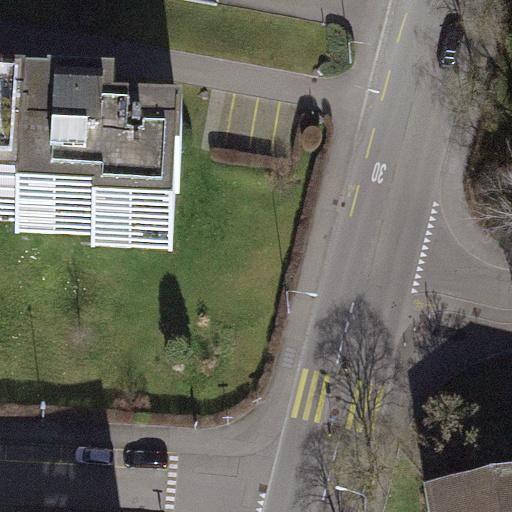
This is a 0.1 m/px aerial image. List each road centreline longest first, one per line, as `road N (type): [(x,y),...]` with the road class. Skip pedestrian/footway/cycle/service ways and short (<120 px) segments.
road 1 (residential): [(317,494),(0,478)]
road 2 (tertiary): [(377,258),(443,0)]
road 3 (tertiary): [(317,494),(377,258)]
road 4 (residential): [(511,289),(377,258)]
